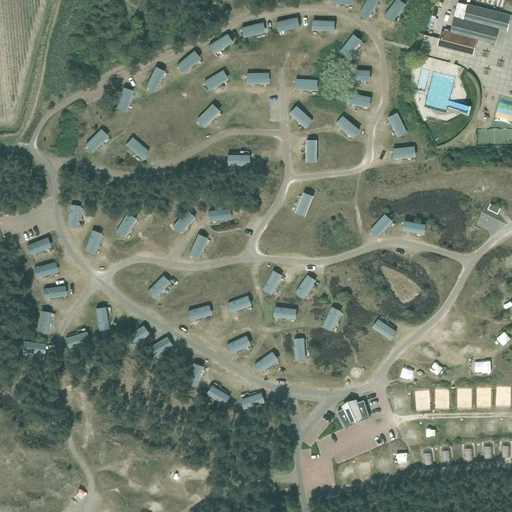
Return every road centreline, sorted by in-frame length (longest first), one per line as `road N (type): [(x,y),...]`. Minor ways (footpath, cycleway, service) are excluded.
road 1 (track): [(334,489),(511,467)]
road 2 (track): [(511,416),(389,420)]
road 3 (track): [(239,371),(265,333),(255,258)]
road 4 (track): [(397,352),(454,362),(511,343)]
